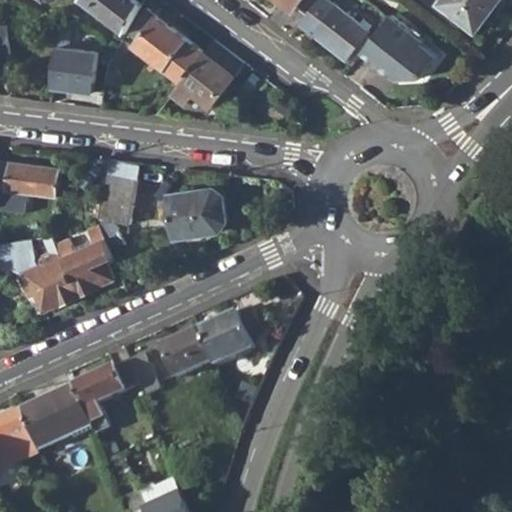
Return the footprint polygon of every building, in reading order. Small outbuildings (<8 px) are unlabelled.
[(83,0),(127,31),(143,3),(139,0),(83,0)] [(304,0),(278,0),(295,13),(304,0)] [(318,0),(301,24),(315,35),(337,5),(330,0),(318,0)] [(477,33),(502,0),(443,0),(440,5),(477,33)] [(370,30),(355,18),(337,5),(315,35),(348,59),(370,30)] [(182,82),(205,51),(158,14),(148,6),(129,34),(138,40),(134,45),(182,82)] [(2,36),(16,37),(20,13),(6,10),(3,30),(2,36)] [(355,18),(370,30),(374,25),(359,13),(355,18)] [(388,20),(364,51),(399,78),(423,76),(440,54),(424,42),(426,39),(392,13),(388,20)] [(70,47),(72,34),(61,33),(54,87),(95,91),(99,51),(70,47)] [(116,70),(132,43),(123,38),(114,53),(108,64),(106,86),(117,86),(120,70),(116,70)] [(246,62),(215,39),(173,94),(188,103),(195,93),(213,107),(246,62)] [(107,174),(139,180),(142,162),(109,158),(107,174)] [(0,188),(60,196),(64,168),(0,159),(0,188)] [(131,224),(139,180),(107,174),(100,219),(107,237),(109,241),(128,243),(117,221),(131,224)] [(230,221),(227,195),(216,187),(170,195),(176,238),(222,232),(230,221)] [(115,256),(109,241),(107,237),(72,254),(63,234),(54,235),(81,295),(100,286),(116,278),(109,263),(108,259),(115,256)] [(27,250),(50,247),(52,252),(38,259),(40,263),(21,272),(31,295),(38,292),(46,310),(62,302),(62,304),(81,295),(54,235),(26,239),(27,250)] [(9,242),(11,253),(27,250),(26,239),(9,242)] [(31,295),(39,313),(46,310),(38,292),(31,295)] [(217,367),(257,349),(240,311),(200,329),(215,363),(217,367)] [(178,379),(215,363),(200,329),(164,346),(178,379)] [(148,396),(164,389),(147,354),(132,360),(143,385),(148,396)] [(102,403),(143,385),(132,360),(77,386),(94,423),(95,425),(110,419),(102,403)] [(40,447),(94,423),(77,386),(35,405),(37,410),(25,415),(40,447)] [(23,410),(25,415),(37,410),(35,405),(23,410)] [(40,447),(25,415),(23,410),(0,420),(0,472),(43,453),(40,447)] [(183,490),(199,483),(192,467),(176,474),(183,490)] [(147,511),(192,511),(184,491),(146,508),(147,511)]
